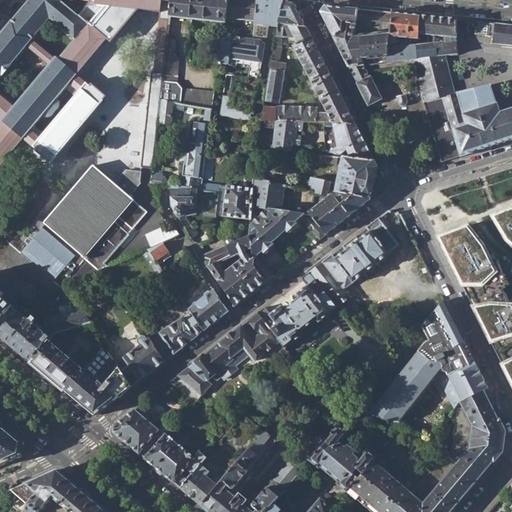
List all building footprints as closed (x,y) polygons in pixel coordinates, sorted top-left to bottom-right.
[(108,72),(105,70),(90,87),(77,76),(107,40),(98,33),(81,17),(58,0),(30,0),(0,35),(0,165),(22,139),(36,151),(35,152),(49,164),(54,168),(71,182),(87,162),(94,154),(77,140),(87,129),(104,142),(117,126),(115,125),(117,121),(121,124),(129,64),(114,63),(108,72)] [(116,8),(151,12),(159,13),(158,21),(169,22),(169,17),(171,0),(90,0),(90,2),(90,4),(91,5),(116,8)] [(227,0),(171,0),(169,17),(190,20),(224,23),(225,19),(227,0)] [(257,0),(227,0),(225,19),(255,21),(257,0)] [(283,2),(264,0),(257,0),(255,21),(255,23),(267,25),(275,26),(276,24),(279,17),(280,11),(283,2)] [(294,3),(283,2),(280,11),(285,12),(285,18),(279,17),(276,24),(306,26),(294,3)] [(105,20),(116,8),(91,5),(81,17),(98,33),(105,20)] [(388,61),(389,43),(392,13),(325,6),(321,12),(348,66),(363,64),(388,61)] [(152,25),(158,28),(158,21),(159,13),(151,12),(150,19),(152,25)] [(420,16),(392,13),(389,43),(396,43),(396,37),(417,39),(418,35),(420,16)] [(456,19),(420,16),(418,35),(444,37),(444,41),(415,44),(416,58),(441,55),(453,54),(456,19)] [(153,170),(158,124),(160,103),(162,85),(167,40),(169,22),(158,21),(158,28),(142,173),(142,182),(151,184),(153,170)] [(267,25),(255,23),(253,39),(222,36),(219,63),(261,67),(267,25)] [(504,43),(511,44),(511,25),(489,23),(488,36),(504,38),(504,43)] [(354,124),(311,36),(306,26),(276,24),(275,26),(274,36),(265,104),(280,106),(285,65),(278,64),(281,37),(295,39),(296,41),(293,42),(294,45),(292,46),(324,108),(319,110),(319,116),(316,115),(315,110),(278,108),(278,110),(264,109),(262,123),(278,122),(301,123),(325,124),(333,124),(354,124)] [(167,40),(162,85),(165,85),(176,75),(177,63),(174,55),(176,41),(167,40)] [(388,61),(409,59),(416,58),(415,44),(396,43),(389,43),(388,61)] [(409,59),(423,102),(453,93),(441,55),(416,58),(409,59)] [(187,71),(207,73),(208,65),(188,62),(187,71)] [(367,75),(363,64),(348,66),(367,103),(379,97),(369,74),(367,75)] [(179,105),(181,88),(175,85),(176,75),(165,85),(162,85),(160,103),(173,104),(179,105)] [(490,84),(453,93),(423,102),(441,162),(473,152),(511,139),(511,107),(499,112),(490,84)] [(184,106),(203,108),(213,109),(215,96),(215,93),(184,88),(181,88),(179,105),(184,106)] [(215,93),(215,96),(237,98),(237,92),(216,89),(215,93)] [(395,95),(398,108),(407,105),(404,94),(395,95)] [(171,125),(172,110),(173,104),(160,103),(158,124),(171,125)] [(213,111),(211,121),(218,123),(218,125),(245,128),(247,109),(221,107),(220,113),(213,111)] [(203,108),(201,126),(210,126),(211,121),(213,111),(213,109),(203,108)] [(299,145),(301,123),(278,122),(275,150),(293,152),(294,145),(299,145)] [(346,150),(333,124),(325,124),(322,150),(339,152),(346,150)] [(333,124),(346,150),(351,159),(373,162),(354,124),(333,124)] [(198,188),(202,189),(202,184),(210,126),(201,126),(195,125),(193,142),(187,141),(181,187),(198,188)] [(339,164),(340,158),(318,155),(317,164),(323,166),(328,162),(339,164)] [(376,168),(373,162),(351,159),(340,158),(339,164),(335,182),(338,183),(336,192),(309,213),(326,234),(369,200),(376,168)] [(43,225),(92,166),(87,162),(71,182),(54,168),(49,164),(33,183),(38,187),(43,181),(45,182),(53,173),(67,184),(59,194),(60,194),(38,221),(43,225)] [(52,283),(59,289),(64,287),(108,267),(104,264),(148,213),(130,197),(142,182),(142,173),(126,171),(115,184),(92,166),(43,225),(44,226),(30,242),(23,236),(16,230),(13,233),(5,243),(37,269),(52,283)] [(164,171),(153,170),(151,184),(155,184),(165,185),(165,178),(165,177),(163,176),(164,171)] [(310,191),(329,194),(332,181),(313,178),(310,191)] [(23,211),(37,222),(38,221),(60,194),(59,194),(45,182),(43,181),(38,187),(30,203),(23,211)] [(253,209),(267,210),(282,210),(288,186),(255,181),(254,190),(253,209)] [(199,198),(198,188),(181,187),(170,186),(172,206),(180,220),(185,217),(194,212),(194,199),(199,198)] [(218,216),(224,218),(227,187),(221,187),(221,191),(219,206),(218,216)] [(252,220),(253,209),(254,190),(227,187),(224,218),(252,220)] [(212,205),(219,206),(221,191),(213,191),(212,205)] [(511,205),(496,212),(490,215),(503,240),(511,248),(511,205)] [(267,210),(261,217),(279,237),(286,230),(288,232),(290,232),(298,225),(298,220),(303,217),(307,213),(282,210),(267,210)] [(33,228),(37,222),(23,211),(19,216),(31,226),(33,228)] [(320,239),(326,234),(309,213),(307,213),(303,217),(320,239)] [(197,236),(185,217),(180,220),(191,239),(197,236)] [(252,223),(252,238),(253,258),(257,255),(261,252),(262,253),(265,253),(273,246),(272,242),(279,237),(261,217),(252,223)] [(332,255),(309,273),(336,307),(337,307),(352,296),(346,289),(353,283),(356,286),(390,258),(387,254),(399,245),(378,218),(367,228),(369,231),(334,257),(332,255)] [(31,226),(23,236),(30,242),(44,226),(43,225),(38,221),(37,222),(33,228),(31,226)] [(489,301),(508,302),(508,297),(503,290),(507,286),(508,285),(511,284),(511,259),(493,253),(486,245),(481,234),(470,223),(435,235),(460,288),(469,287),(476,304),(489,301)] [(162,242),(179,234),(175,227),(168,230),(161,233),(158,228),(144,235),(150,248),(162,242)] [(252,238),(230,248),(233,256),(241,253),(244,258),(226,272),(222,266),(226,263),(224,261),(208,268),(235,307),(266,282),(253,265),(253,258),(252,238)] [(147,249),(158,266),(166,261),(165,260),(171,256),(162,242),(150,248),(147,249)] [(59,289),(52,283),(37,269),(5,243),(0,248),(0,257),(32,284),(35,281),(49,295),(59,289)] [(204,260),(208,268),(224,261),(233,256),(230,248),(229,246),(207,256),(204,260)] [(273,276),(257,255),(253,258),(253,265),(266,282),(273,276)] [(265,308),(257,313),(266,325),(277,339),(279,342),(285,349),(303,335),(300,330),(315,318),(318,321),(336,307),(309,273),(300,280),(305,286),(295,294),(298,297),(282,309),(280,306),(269,314),(265,308)] [(188,309),(188,310),(189,310),(203,331),(228,311),(213,289),(211,291),(210,290),(207,290),(203,292),(204,297),(196,302),(193,299),(189,303),(190,307),(188,309)] [(0,322),(14,307),(1,297),(4,294),(0,290),(0,322)] [(511,338),(511,301),(510,303),(508,302),(489,301),(476,304),(470,305),(490,345),(497,343),(511,338)] [(441,388),(452,410),(456,404),(459,403),(483,391),(487,389),(444,302),(421,329),(429,335),(430,338),(427,340),(427,343),(422,344),(368,414),(376,417),(380,420),(386,421),(386,422),(390,423),(391,421),(397,423),(435,376),(441,369),(442,372),(444,372),(450,384),(441,388)] [(0,322),(0,337),(30,363),(50,339),(46,335),(47,334),(41,329),(40,330),(14,307),(0,322)] [(49,331),(47,334),(46,335),(50,339),(53,336),(76,328),(88,324),(79,309),(46,321),(49,331)] [(189,310),(151,341),(165,361),(203,331),(189,310)] [(257,313),(189,368),(206,382),(232,362),(230,360),(243,350),(252,362),(279,342),(277,339),(266,325),(257,313)] [(30,363),(65,393),(100,349),(76,328),(53,336),(50,339),(30,363)] [(128,366),(120,372),(132,388),(165,361),(151,341),(149,339),(146,340),(145,338),(142,337),(136,342),(136,344),(138,348),(123,359),(128,366)] [(511,338),(497,343),(505,361),(511,358),(511,357),(511,338)] [(353,366),(366,376),(383,356),(372,345),(353,366)] [(103,346),(100,349),(65,393),(94,417),(132,388),(120,372),(103,346)] [(500,364),(511,388),(511,357),(511,358),(505,361),(500,364)] [(210,386),(206,382),(189,368),(177,377),(200,398),(210,386)] [(441,369),(435,376),(441,388),(450,384),(444,372),(442,372),(441,369)] [(293,399),(300,405),(314,388),(307,382),(293,399)] [(451,447),(431,471),(411,495),(396,511),(450,511),(502,451),(503,433),(483,391),(459,403),(456,404),(452,410),(448,415),(454,426),(452,428),(451,447)] [(353,408),(336,429),(346,437),(347,439),(352,433),(355,434),(367,419),(353,408)] [(113,433),(144,459),(165,435),(168,432),(162,427),(158,431),(134,410),(113,426),(113,433)] [(23,442),(0,422),(0,466),(20,458),(23,442)] [(346,493),(350,488),(358,479),(353,473),(357,469),(362,473),(374,460),(364,453),(357,462),(351,456),(352,455),(346,449),(344,450),(339,446),(346,437),(336,429),(324,442),(329,447),(325,451),(320,446),(308,461),(316,467),(318,466),(336,482),(335,483),(346,493)] [(370,438),(383,449),(390,439),(378,429),(370,438)] [(144,459),(179,489),(186,481),(180,475),(185,470),(191,476),(200,465),(206,458),(199,452),(193,459),(165,435),(144,459)] [(262,435),(247,452),(253,457),(264,445),(263,444),(267,439),(262,435)] [(350,488),(377,511),(396,511),(411,495),(431,471),(392,439),(390,439),(383,449),(374,460),(362,473),(358,479),(350,488)] [(200,507),(206,511),(264,511),(272,503),(281,493),(283,491),(273,482),(248,511),(242,506),(246,502),(245,501),(252,493),(246,487),(235,500),(224,491),(227,488),(230,491),(233,490),(257,461),(253,457),(247,452),(218,487),(200,507)] [(179,489),(200,507),(218,487),(205,476),(208,473),(200,465),(191,476),(186,481),(179,489)] [(93,511),(99,506),(58,470),(11,491),(18,498),(6,504),(15,511),(39,511),(51,498),(67,511),(93,511)] [(299,471),(283,491),(281,493),(293,503),(311,481),(299,471)] [(329,511),(336,505),(325,495),(320,502),(317,501),(307,511),(279,511),(280,511),(272,503),(264,511),(329,511)]
